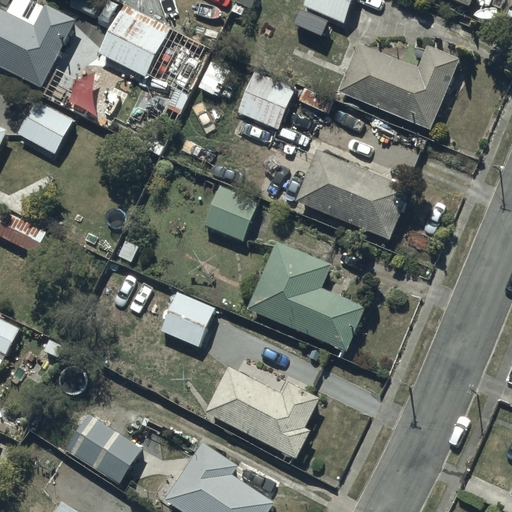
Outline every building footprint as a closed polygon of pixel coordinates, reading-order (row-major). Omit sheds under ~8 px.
[(308,0),(305,8),(346,25),(356,0),(308,0)] [(449,0),(471,9),(474,0),(449,0)] [(100,56),(148,80),(150,77),(186,95),(209,48),(125,6),(100,56)] [(0,66),(44,88),(77,23),(47,8),(37,28),(0,9),(0,66)] [(341,95),(433,132),(462,61),(429,48),(420,70),(361,46),(341,95)] [(46,98),(65,108),(83,73),(63,63),(46,98)] [(234,74),(214,65),(201,92),(221,102),(234,74)] [(240,115),(281,131),(297,89),(258,74),(240,115)] [(299,102),(329,115),(335,102),(305,89),(299,102)] [(21,135),(57,155),(75,122),(40,102),(21,135)] [(0,153),(10,133),(0,128),(0,153)] [(300,203),(392,241),(414,190),(322,151),(300,203)] [(207,227),(245,243),(261,203),(223,187),(207,227)] [(3,211),(0,217),(0,237),(38,256),(49,233),(3,211)] [(250,311),(348,353),(367,309),(323,290),(333,267),(279,244),(250,311)] [(163,332),(201,348),(217,310),(179,294),(163,332)] [(0,371),(7,357),(10,358),(24,329),(0,317),(0,371)] [(211,415),(299,459),(312,433),(307,430),(322,400),(290,384),(285,395),(234,370),(211,415)] [(69,452),(122,486),(145,450),(92,416),(69,452)] [(166,502),(180,511),(271,511),(276,505),(234,478),(241,469),(204,445),(166,502)]
